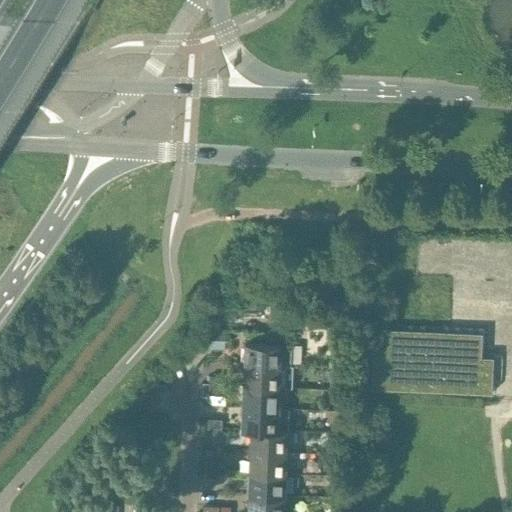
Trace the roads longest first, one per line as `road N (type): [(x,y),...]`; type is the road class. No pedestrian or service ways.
road 1 (tertiary): [(85,149),(511,167)]
road 2 (tertiary): [(511,102),(295,90)]
road 3 (trunk): [(0,289),(85,149)]
road 4 (tertiary): [(295,90),(141,86)]
road 5 (residential): [(187,511),(190,398),(176,384)]
road 6 (trunk): [(295,90),(238,57),(216,0)]
